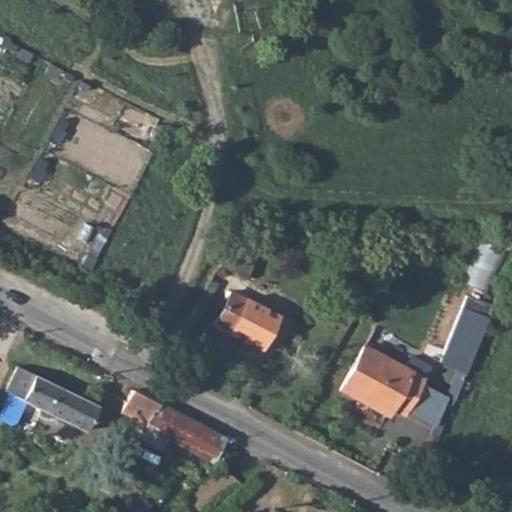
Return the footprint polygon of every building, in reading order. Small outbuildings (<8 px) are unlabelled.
[(264,239),(230,240),(218,263),(244,277),(264,239)] [(211,324),(259,348),(267,332),(277,338),(286,320),(228,291),(211,324)] [(459,305),(436,360),(455,369),(464,372),(487,317),(459,305)] [(403,367),(363,345),(338,389),(384,414),(388,407),(402,415),(405,410),(418,385),(422,378),(403,367)] [(403,367),(422,378),(429,365),(410,355),(403,367)] [(4,392),(83,431),(96,406),(16,367),(4,392)] [(446,392),(455,395),(464,372),(455,369),(446,392)] [(405,410),(417,416),(430,392),(418,385),(405,410)] [(119,413),(208,460),(221,437),(131,390),(119,413)] [(424,446),(431,449),(450,405),(442,402),(424,446)]
